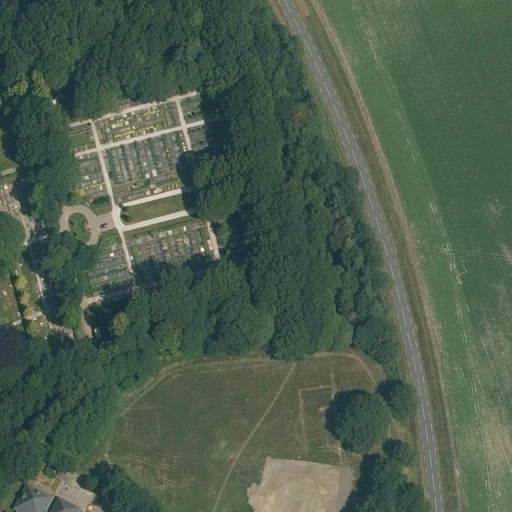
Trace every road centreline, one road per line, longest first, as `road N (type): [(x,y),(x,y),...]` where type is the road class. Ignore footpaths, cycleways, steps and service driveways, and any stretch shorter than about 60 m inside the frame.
road 1 (primary): [(436,511),(407,324),(356,162),(282,0)]
road 2 (track): [(459,511),(419,278),(377,148),(312,0)]
